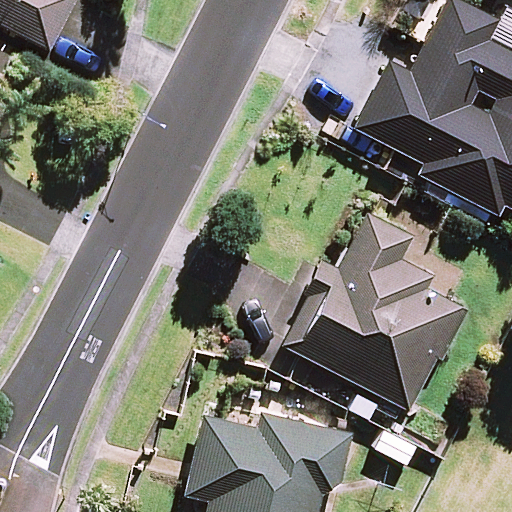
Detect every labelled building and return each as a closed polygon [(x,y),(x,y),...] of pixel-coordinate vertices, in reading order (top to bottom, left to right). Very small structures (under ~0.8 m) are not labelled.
[(0,0),(0,33),(54,61),(84,3),(77,0),(0,0)] [(511,57),(491,47),(501,28),(453,3),(413,81),(389,69),(354,135),(427,173),(422,183),(501,224),(506,214),(511,217),(511,57)] [(0,175),(2,171),(0,170),(0,132),(9,116),(0,111),(0,97),(16,67),(0,58),(0,175)] [(318,290),(293,339),(419,403),(473,299),(438,282),(445,268),(413,251),(421,234),(373,209),(346,262),(331,254),(314,287),(318,290)] [(262,431),(204,419),(186,501),(210,506),(209,511),(322,511),(326,497),(343,486),(354,435),(265,416),(262,431)] [(415,448),(377,427),(365,449),(403,470),(415,448)]
